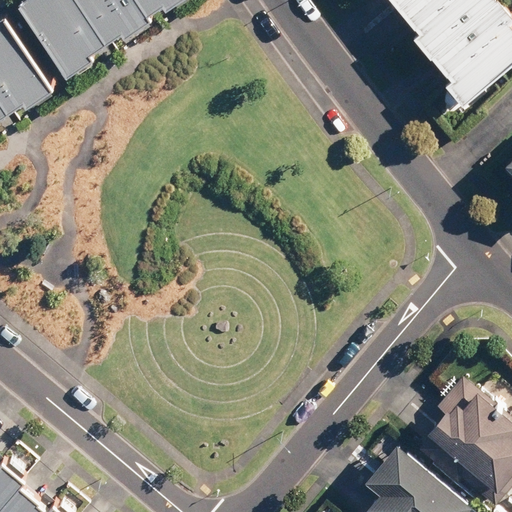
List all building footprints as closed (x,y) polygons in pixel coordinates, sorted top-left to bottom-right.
[(9,0),(0,6),(0,115),(187,0),(9,0)] [(511,46),(511,0),(405,0),(471,80),(511,46)] [(511,142),(496,157),(511,173),(511,142)] [(511,486),(511,411),(466,374),(424,425),(508,492),(511,486)] [(466,511),(475,503),(401,436),(362,480),(398,511),(466,511)] [(73,511),(0,450),(0,511),(73,511)]
